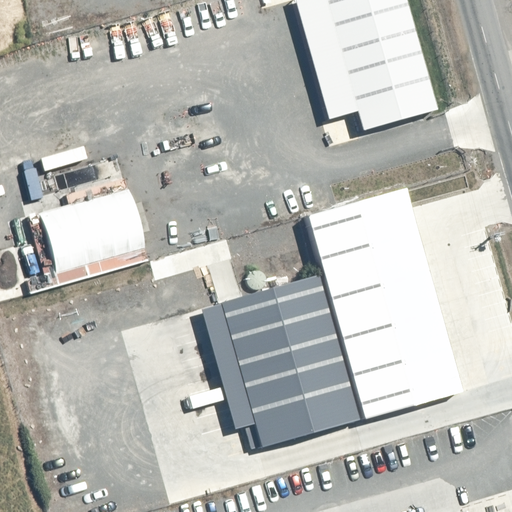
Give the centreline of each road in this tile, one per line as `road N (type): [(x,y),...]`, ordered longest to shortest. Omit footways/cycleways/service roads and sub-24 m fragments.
road 1 (unknown): [(511,291),(245,361),(224,417),(238,462),(274,511)]
road 2 (unclassified): [(511,126),(476,0)]
